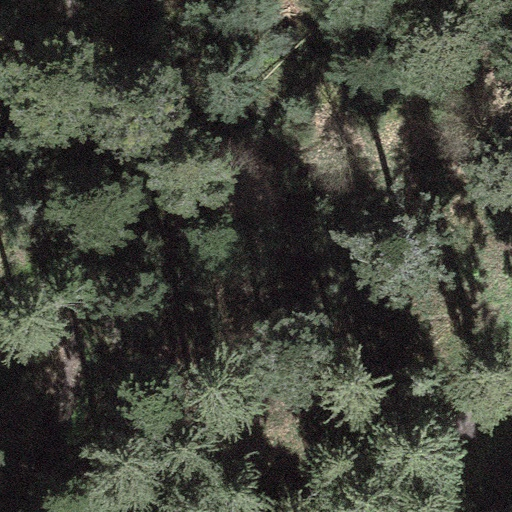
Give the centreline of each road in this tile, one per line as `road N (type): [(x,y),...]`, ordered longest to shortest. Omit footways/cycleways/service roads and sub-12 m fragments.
road 1 (track): [(126,0),(96,471),(83,511)]
road 2 (track): [(511,420),(416,511)]
